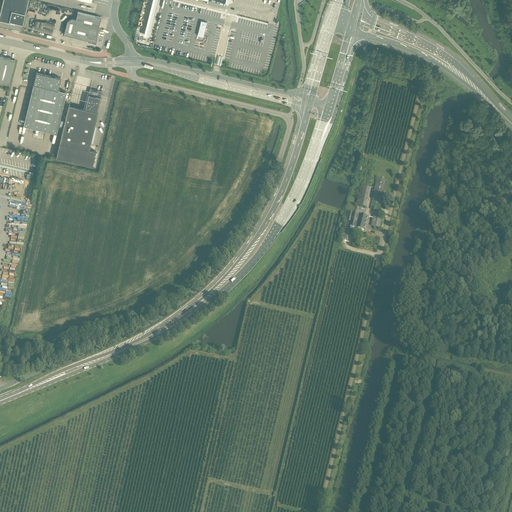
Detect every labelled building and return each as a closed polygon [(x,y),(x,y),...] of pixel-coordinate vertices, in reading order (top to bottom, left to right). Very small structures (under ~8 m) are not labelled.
[(3,0),(0,13),(0,20),(10,23),(11,22),(22,24),(28,0),(3,0)] [(64,34),(89,40),(93,41),(95,40),(101,17),(78,12),(76,19),(72,18),(67,21),(64,34)] [(209,21),(203,20),(199,34),(205,36),(209,21)] [(43,28),(34,26),(32,25),(31,29),(46,32),(46,33),(52,34),(54,24),(44,22),(43,28)] [(0,83),(8,86),(15,59),(3,56),(2,55),(0,55),(0,54),(0,83)] [(23,125),(45,131),(56,133),(66,92),(58,90),(61,78),(55,77),(55,76),(51,75),(51,76),(36,72),(23,125)] [(59,142),(56,157),(92,166),(96,151),(89,150),(98,112),(97,112),(102,91),(97,90),(96,91),(91,90),(91,89),(90,88),(85,109),(68,105),(59,142)] [(386,206),(388,199),(382,198),(386,181),(378,179),(374,195),(371,209),(378,211),(380,204),(386,206)] [(367,202),(370,188),(361,186),(357,206),(367,208),(368,202),(367,202)] [(359,215),(349,212),(347,221),(351,222),(350,226),(356,228),(359,215)] [(366,230),(369,217),(359,215),(356,228),(366,230)] [(371,226),(380,228),(383,217),(374,215),(371,226)]
